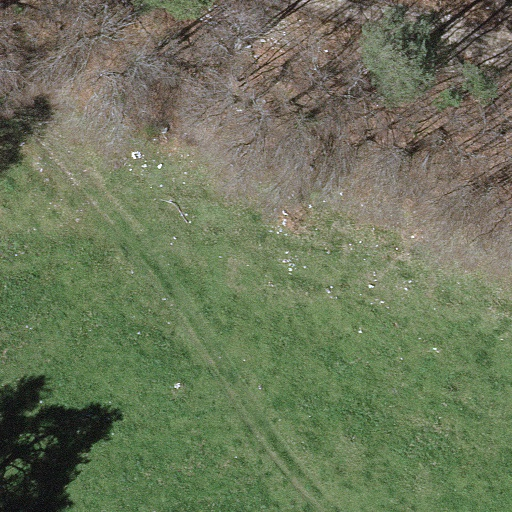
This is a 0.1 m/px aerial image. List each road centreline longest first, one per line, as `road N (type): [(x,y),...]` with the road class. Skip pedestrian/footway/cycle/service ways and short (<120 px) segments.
road 1 (track): [(345,511),(274,441),(84,193),(0,33)]
road 2 (track): [(280,0),(511,61)]
